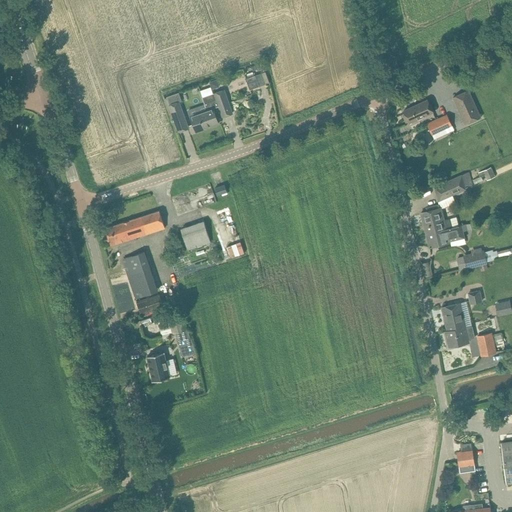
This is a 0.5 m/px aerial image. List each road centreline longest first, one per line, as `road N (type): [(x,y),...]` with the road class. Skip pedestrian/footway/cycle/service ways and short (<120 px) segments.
road 1 (residential): [(443,408),(377,95)]
road 2 (unclassified): [(80,206),(377,95)]
road 3 (unclassified): [(161,511),(80,206)]
road 4 (unclassified): [(377,95),(511,33)]
